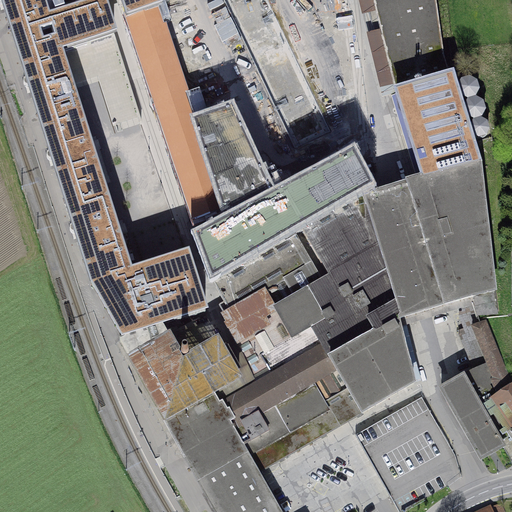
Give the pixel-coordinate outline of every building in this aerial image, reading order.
[(122,0),(0,0),(20,61),(65,49),(109,37),(130,17),(122,0)] [(122,0),(130,17),(167,5),(165,0),(122,0)] [(449,80),(434,0),(372,0),(395,97),(449,80)] [(125,25),(194,224),(222,215),(192,126),(211,119),(202,95),(188,98),(160,13),(125,25)] [(83,107),(65,49),(20,61),(40,121),(83,107)] [(449,80),(395,97),(422,180),(406,183),(446,311),(472,302),(476,321),(497,318),(493,296),(498,294),(482,164),(456,78),(449,80)] [(463,83),(479,142),(494,137),(479,79),(463,83)] [(40,121),(50,149),(94,137),(83,107),(40,121)] [(200,235),(218,278),(364,199),(403,301),(410,317),(427,314),(446,311),(406,183),(393,188),(376,194),(368,179),(354,156),(273,198),(258,165),(233,111),(211,119),(192,126),(222,215),(229,212),(233,220),(200,235)] [(50,149),(89,273),(127,264),(94,137),(50,149)] [(127,264),(89,273),(121,331),(127,329),(160,318),(207,304),(190,247),(127,264)] [(373,413),(427,381),(410,317),(403,301),(376,317),(384,330),(338,356),(373,413)] [(242,381),(218,339),(181,358),(166,330),(160,318),(127,329),(121,331),(170,423),(215,397),(242,381)] [(486,323),(472,327),(491,372),(493,377),(491,381),(495,389),(500,389),(510,382),(486,323)] [(458,332),(474,371),(439,390),(481,464),(507,449),(487,418),(479,404),(469,388),(486,380),(485,376),(491,372),(472,327),(458,332)] [(260,419),(323,382),(306,354),(220,404),(225,414),(229,411),(236,422),(231,425),(243,446),(249,442),(239,425),(258,415),(260,419)] [(494,394),(479,404),(487,418),(493,414),(511,438),(511,386),(497,396),(494,394)] [(419,400),(357,436),(398,511),(440,487),(429,470),(453,455),(419,400)] [(214,403),(175,427),(186,449),(224,424),(214,403)] [(249,442),(269,435),(260,419),(258,415),(239,425),(249,442)] [(280,511),(243,446),(231,425),(189,454),(217,511),(280,511)]
